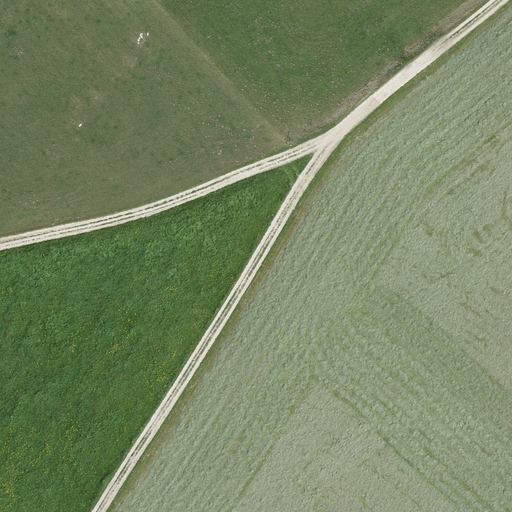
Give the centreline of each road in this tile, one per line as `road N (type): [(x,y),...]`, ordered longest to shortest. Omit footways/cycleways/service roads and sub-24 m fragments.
road 1 (track): [(499,0),(339,133),(135,212),(0,243)]
road 2 (track): [(339,133),(97,511)]
